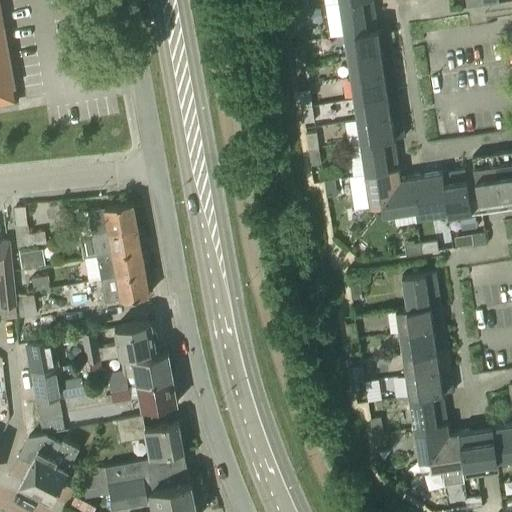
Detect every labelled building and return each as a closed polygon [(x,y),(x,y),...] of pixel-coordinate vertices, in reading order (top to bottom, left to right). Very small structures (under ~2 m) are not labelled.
[(379,29),(379,28),(374,0),(351,0),(340,2),(345,34),(379,29)] [(0,105),(17,102),(0,6),(0,105)] [(311,23),(311,22),(309,11),(308,6),(298,8),(300,25),(311,23)] [(309,11),(311,22),(322,21),(321,9),(309,11)] [(348,55),(393,48),(389,27),(379,28),(379,29),(345,34),(348,55)] [(295,62),(306,61),(303,46),(293,48),(295,62)] [(351,76),(396,70),(393,48),(348,55),(351,76)] [(306,61),(295,62),(298,80),(308,78),(306,61)] [(355,98),(399,91),(396,70),(351,76),(355,98)] [(302,105),(312,104),(310,89),(299,91),(302,105)] [(358,118),(402,112),(399,91),(355,98),(358,118)] [(312,104),(302,105),(304,122),(315,121),(312,104)] [(395,135),(395,137),(406,135),(402,112),(358,118),(358,120),(361,140),(395,135)] [(308,148),(319,147),(316,132),(306,134),(308,148)] [(400,168),(395,137),(395,135),(361,140),(366,173),(400,168)] [(319,147),(308,148),(311,165),(321,164),(319,147)] [(500,198),(511,196),(511,150),(494,153),(495,164),(500,198)] [(500,198),(495,164),(474,167),(477,189),(479,201),(500,198)] [(381,204),(401,177),(400,168),(366,173),(368,192),(370,205),(381,204)] [(477,189),(468,191),(465,168),(444,171),(449,206),(448,206),(448,216),(480,211),(479,202),(477,189)] [(416,210),(448,206),(449,206),(444,171),(411,176),(416,210)] [(394,214),(416,210),(411,176),(401,177),(381,204),(382,213),(394,212),(394,214)] [(325,180),(327,195),(337,194),(335,179),(325,180)] [(511,207),(511,196),(500,198),(502,209),(511,207)] [(92,233),(137,225),(133,202),(88,210),(92,233)] [(28,233),(26,223),(14,224),(17,247),(45,242),(43,230),(28,233)] [(96,256),(142,248),(137,225),(92,233),(96,256)] [(471,234),(473,244),(486,242),(485,232),(471,234)] [(421,242),(422,253),(438,250),(437,240),(421,242)] [(406,255),(422,253),(421,242),(405,245),(406,255)] [(43,263),(43,262),(41,253),(40,247),(17,251),(19,267),(43,263)] [(101,279),(146,271),(142,248),(96,256),(101,279)] [(146,271),(101,279),(105,302),(150,294),(146,271)] [(407,309),(442,304),(437,271),(402,276),(407,308),(407,309)] [(14,295),(12,272),(0,273),(0,316),(14,316),(13,303),(15,303),(14,295)] [(48,286),(46,274),(31,277),(33,289),(48,286)] [(363,298),(360,282),(350,283),(352,299),(363,298)] [(35,313),(32,294),(14,296),(17,316),(35,313)] [(400,331),(445,325),(442,304),(407,309),(407,308),(398,309),(399,311),(397,311),(400,331)] [(86,360),(101,359),(156,349),(150,320),(115,327),(117,344),(99,347),(96,330),(82,332),(86,360)] [(348,338),(358,337),(356,322),(346,323),(348,338)] [(403,352),(448,346),(445,325),(400,331),(403,352)] [(358,337),(348,338),(350,355),(360,354),(358,337)] [(33,371),(57,367),(52,338),(28,342),(33,371)] [(406,374),(408,374),(451,367),(448,346),(403,352),(406,374)] [(111,386),(173,375),(168,351),(121,360),(123,369),(109,371),(111,386)] [(101,359),(86,360),(78,361),(79,371),(103,367),(101,359)] [(354,381),(364,380),(362,364),(352,366),(354,381)] [(57,367),(33,371),(38,399),(62,395),(57,367)] [(444,389),(444,392),(455,390),(451,367),(408,374),(411,394),(444,389)] [(173,375),(111,386),(113,393),(106,395),(107,401),(113,400),(141,395),(141,399),(142,409),(178,402),(173,375)] [(82,376),(59,380),(62,395),(84,392),(82,376)] [(364,380),(354,381),(357,398),(367,396),(364,380)] [(449,423),(444,392),(444,389),(411,394),(416,427),(449,423)] [(37,401),(42,430),(64,426),(59,397),(37,401)] [(150,457),(184,450),(179,421),(145,427),(142,414),(116,419),(121,442),(146,437),(150,457)] [(373,433),(383,432),(381,416),(371,417),(373,433)] [(511,422),(492,426),(497,460),(498,460),(511,458),(511,422)] [(429,460),(450,432),(449,423),(416,427),(421,459),(429,458),(429,460)] [(499,471),(498,460),(497,460),(492,426),(458,431),(463,466),(464,466),(466,476),(499,471)] [(431,471),(463,466),(458,431),(450,432),(429,460),(431,471)] [(62,440),(46,432),(29,434),(19,454),(32,461),(20,483),(52,500),(60,484),(66,487),(74,471),(68,468),(80,446),(64,437),(62,440)] [(383,432),(373,433),(376,450),(386,448),(383,432)] [(184,450),(150,457),(98,467),(99,473),(81,477),(85,497),(110,492),(112,506),(124,504),(125,511),(197,511),(192,481),(191,481),(188,468),(187,468),(184,450)] [(482,505),(481,495),(465,497),(467,507),(482,505)]
